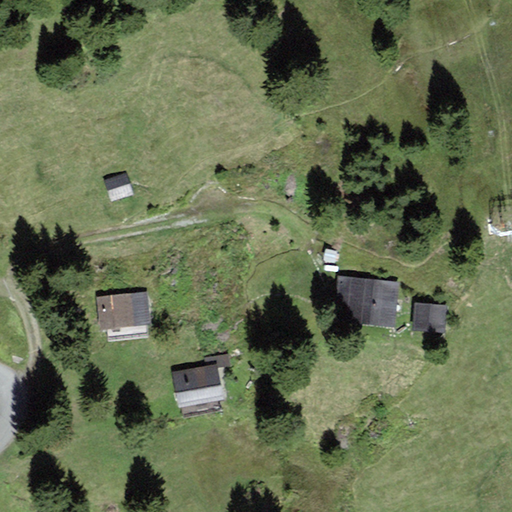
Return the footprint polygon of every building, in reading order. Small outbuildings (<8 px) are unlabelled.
[(104,180),(111,201),(133,195),(127,174),(104,180)] [(337,277),(333,323),(394,329),(398,283),(337,277)] [(147,292),(96,298),(100,332),(151,326),(147,292)] [(415,305),(414,332),(445,333),(446,306),(415,305)] [(217,365),(217,368),(230,366),(227,354),(204,358),(205,367),(217,365)] [(205,367),(171,373),(178,409),(223,401),(217,368),(217,365),(205,367)]
